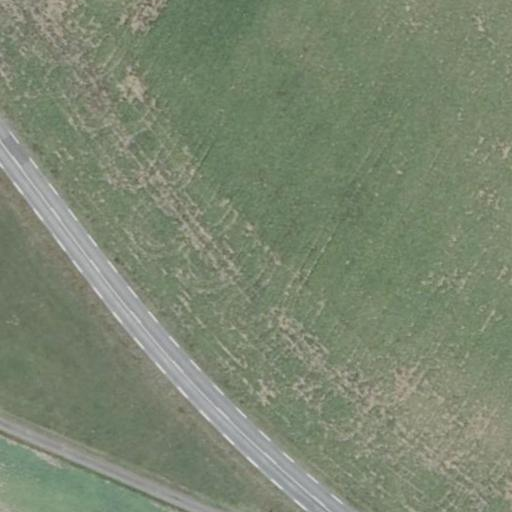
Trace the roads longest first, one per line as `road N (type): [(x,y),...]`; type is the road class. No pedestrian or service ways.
road 1 (secondary): [(0,140),(131,313),(238,429),(333,511)]
road 2 (unclassified): [(208,511),(0,421)]
